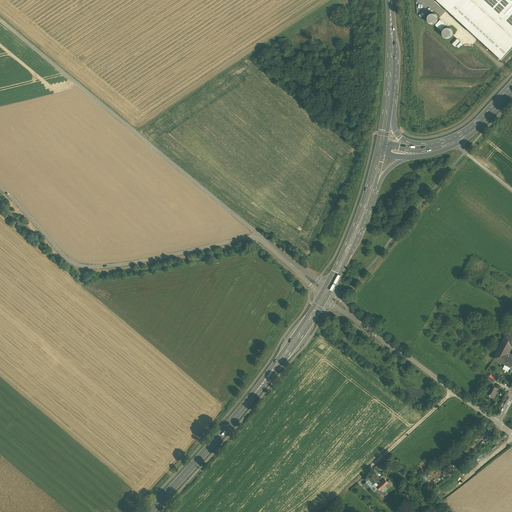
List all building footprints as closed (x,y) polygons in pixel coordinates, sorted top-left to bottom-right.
[(511,0),(436,0),(501,60),(511,48),(511,0)] [(427,18),(427,19),(427,21),(429,23),(431,24),(432,24),(434,24),(436,23),(437,21),(437,19),(437,17),(436,15),(434,14),(432,14),(430,14),(428,16),(427,18)] [(440,19),(435,25),(441,30),(446,25),(440,19)] [(442,31),(442,34),(442,36),(443,37),(445,38),(447,39),(449,38),(451,37),(452,35),(452,33),(452,31),(451,29),(449,28),(447,28),(445,28),(443,29),(442,31)] [(511,338),(508,336),(506,335),(502,342),(511,346),(511,338)] [(511,346),(502,342),(493,359),(502,363),(507,354),(511,346)] [(511,356),(507,354),(502,363),(504,364),(511,368),(511,356)] [(511,368),(504,364),(502,369),(511,373),(511,368)] [(498,389),(490,385),(486,394),(494,398),(498,389)] [(374,474),(369,479),(373,484),(374,484),(379,479),(374,474)] [(385,479),(376,487),(378,488),(380,491),(382,488),(388,483),(385,479)]
